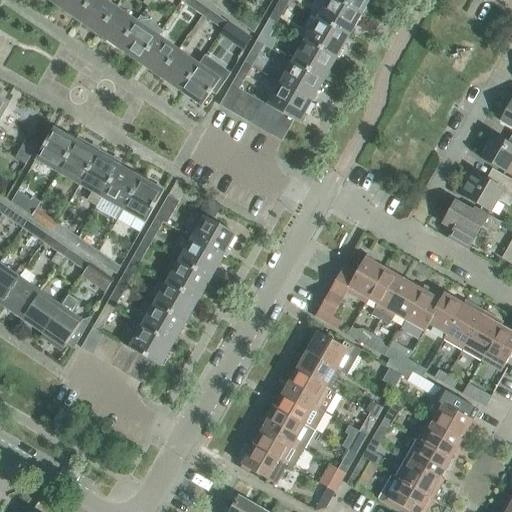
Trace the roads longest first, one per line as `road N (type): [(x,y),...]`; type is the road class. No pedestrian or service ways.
road 1 (unclassified): [(150,511),(319,208)]
road 2 (residential): [(409,237),(511,53)]
road 3 (residential): [(319,208),(207,140)]
